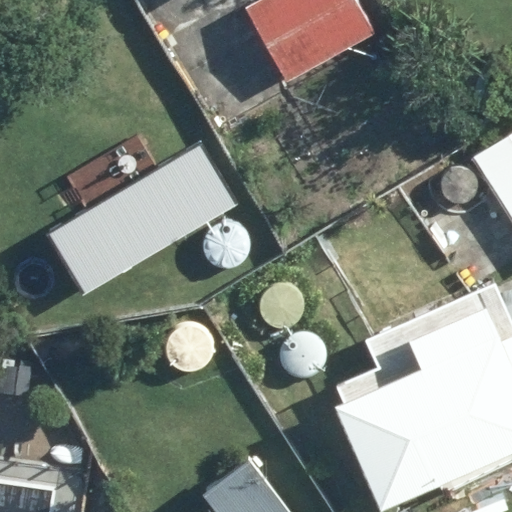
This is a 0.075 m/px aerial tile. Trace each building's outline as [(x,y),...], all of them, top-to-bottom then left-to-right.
[(295,77),(383,27),(367,0),(254,0),(252,2),(295,77)] [(511,132),(478,153),(511,208),(511,132)] [(277,321),(281,322),(282,322),(285,322),(286,321),(290,333),(290,334),(287,337),(285,340),(284,344),(284,348),(284,351),(285,355),(286,358),(288,362),(291,364),(294,367),(297,369),(300,370),(304,370),(308,370),(312,369),(315,368),(318,366),(321,363),(323,360),(325,357),(326,353),(327,350),(327,346),(326,342),(325,339),(323,336),(320,333),(317,330),(314,329),(310,328),(306,327),(303,327),(299,328),(297,329),(294,319),(295,317),(298,315),(301,312),(302,308),(304,305),(304,301),(304,297),(303,293),(302,290),(300,287),(297,284),(294,282),(291,280),(287,279),(283,278),(280,278),(276,279),(272,280),(269,282),(266,285),(264,288),(262,291),(261,295),(260,299),(261,303),(261,306),(263,310),(265,313),(267,316),(270,318),(274,320),(277,321)] [(396,498),(511,445),(511,332),(498,299),(426,331),(439,363),(353,401),(396,498)] [(155,338),(155,344),(155,350),(157,355),(159,361),(162,365),(167,369),(171,373),(177,375),(182,377),(188,377),(194,377),(200,375),(205,373),(210,369),(214,365),(217,360),(220,355),(221,349),(222,344),(221,338),(220,332),(217,327),(214,322),(210,318),(205,314),(200,312),(194,311),(188,310),(182,311),(176,312),(171,315),(166,318),(162,322),(159,327),(157,332),(155,338)] [(218,511),(301,511),(257,450),(211,483),(227,506),(218,511)]
